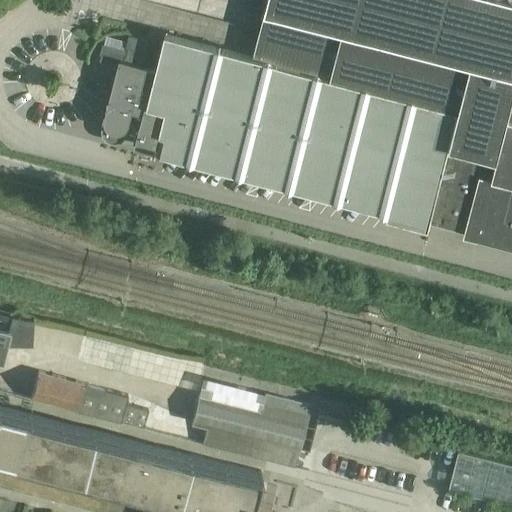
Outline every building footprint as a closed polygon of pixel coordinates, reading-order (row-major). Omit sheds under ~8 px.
[(113,142),(117,142),(119,141),(122,140),(125,137),(127,133),(128,128),(141,131),(137,145),(389,210),(388,215),(430,226),(431,221),(465,230),(464,233),(478,237),(478,236),(511,244),(511,0),(267,0),(267,2),(271,3),(257,55),(251,54),(250,57),(165,35),(157,69),(142,65),(149,40),(131,35),(127,51),(103,45),(99,59),(119,64),(103,128),(103,129),(103,131),(103,133),(104,135),(104,136),(105,138),(107,139),(108,140),(109,141),(111,142),(113,142)] [(98,123),(98,101),(79,102),(80,123),(98,123)] [(11,316),(7,332),(0,329),(0,361),(1,362),(5,346),(32,346),(33,321),(11,316)] [(38,371),(30,399),(142,429),(147,410),(124,404),(127,395),(38,371)] [(197,395),(190,422),(206,426),(201,443),(294,467),(299,448),(310,406),(264,394),(259,411),(197,395)] [(0,453),(162,495),(176,499),(173,511),(207,511),(210,505),(235,511),(249,511),(258,480),(260,471),(0,403),(0,453)] [(511,463),(458,450),(448,487),(511,503),(511,463)]
